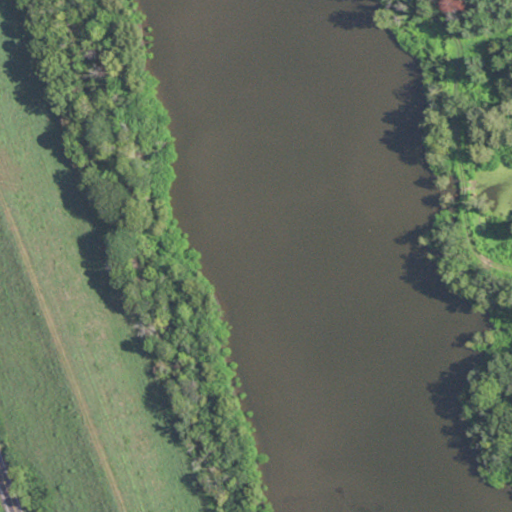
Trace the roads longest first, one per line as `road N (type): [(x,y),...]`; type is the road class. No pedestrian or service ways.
road 1 (residential): [(0,197),(121,511)]
road 2 (residential): [(511,281),(468,239),(453,104),(422,0)]
